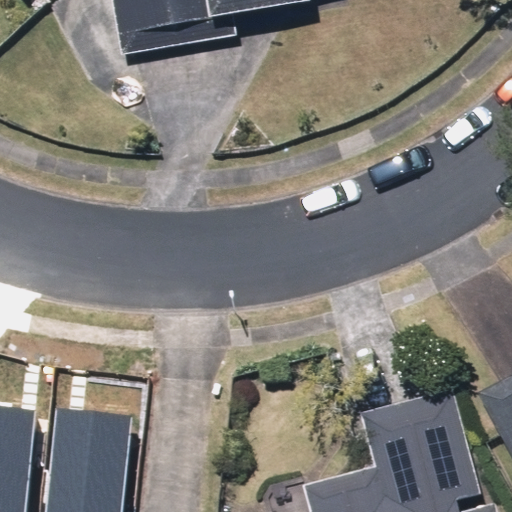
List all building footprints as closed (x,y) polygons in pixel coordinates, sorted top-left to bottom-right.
[(128,0),(134,57),(240,39),(239,18),(335,0),(334,0),(128,0)] [(511,390),(501,396),(511,417),(511,390)] [(509,511),(509,504),(487,508),(462,397),(374,417),(384,462),(282,485),(288,511),(509,511)] [(0,511),(19,511),(28,439),(0,435),(0,511)] [(58,435),(47,511),(121,511),(130,445),(58,435)]
